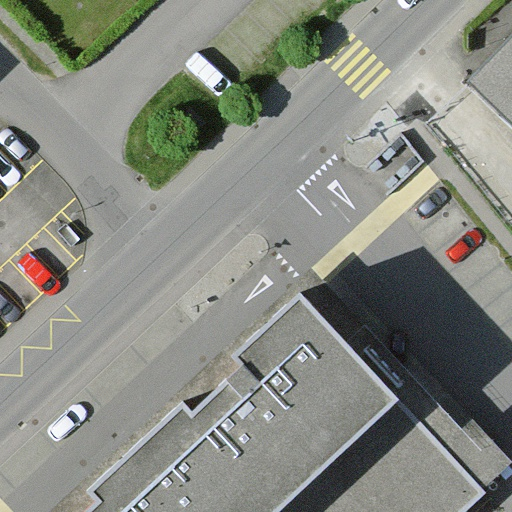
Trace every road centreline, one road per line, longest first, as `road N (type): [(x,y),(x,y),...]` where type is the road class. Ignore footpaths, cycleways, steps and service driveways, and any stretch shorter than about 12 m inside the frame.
road 1 (tertiary): [(419,0),(160,251)]
road 2 (residential): [(0,85),(160,251)]
road 3 (tertiary): [(160,251),(0,406)]
